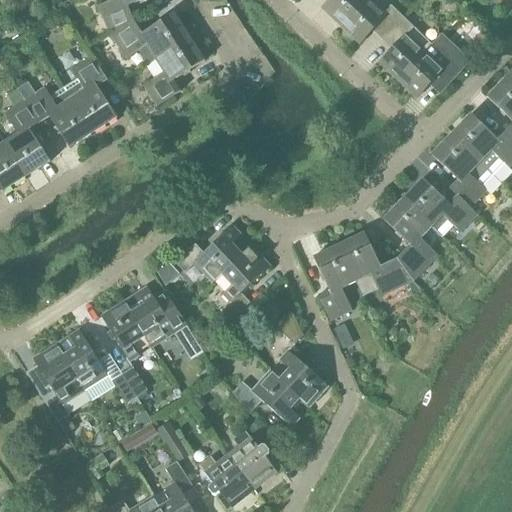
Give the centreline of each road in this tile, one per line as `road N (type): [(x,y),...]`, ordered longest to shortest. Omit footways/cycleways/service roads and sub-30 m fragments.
road 1 (residential): [(0,219),(215,85),(225,62),(195,0)]
road 2 (residential): [(284,234),(214,205),(0,340)]
road 3 (residential): [(294,511),(351,394),(284,234)]
road 4 (residential): [(421,137),(278,0)]
road 5 (residential): [(284,234),(354,208),(421,137)]
road 6 (residential): [(421,137),(511,40)]
